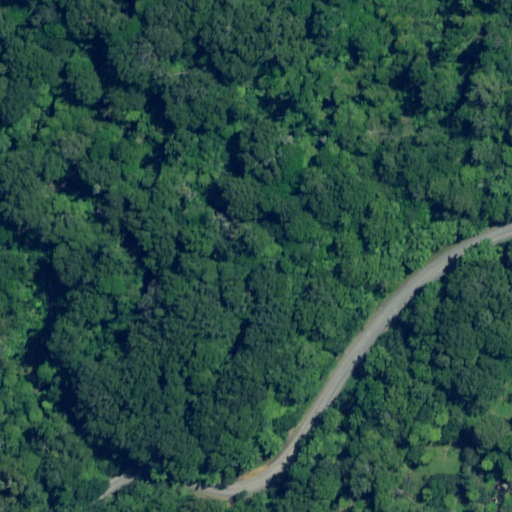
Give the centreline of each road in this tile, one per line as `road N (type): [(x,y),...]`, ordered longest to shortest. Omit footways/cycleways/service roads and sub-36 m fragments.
road 1 (unclassified): [(511,250),(340,317),(254,478),(196,508),(131,511)]
road 2 (track): [(308,0),(272,112),(244,136),(195,152),(155,192),(31,203),(0,193)]
